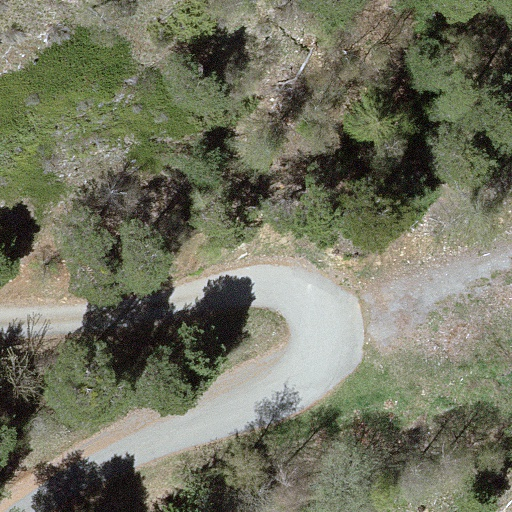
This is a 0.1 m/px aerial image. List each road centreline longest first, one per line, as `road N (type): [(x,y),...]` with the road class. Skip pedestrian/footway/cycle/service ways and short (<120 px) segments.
road 1 (unclassified): [(25,511),(54,485),(135,439),(301,375),(325,353),(326,330),(289,293),(257,287),(0,331)]
road 2 (track): [(325,353),(511,259)]
